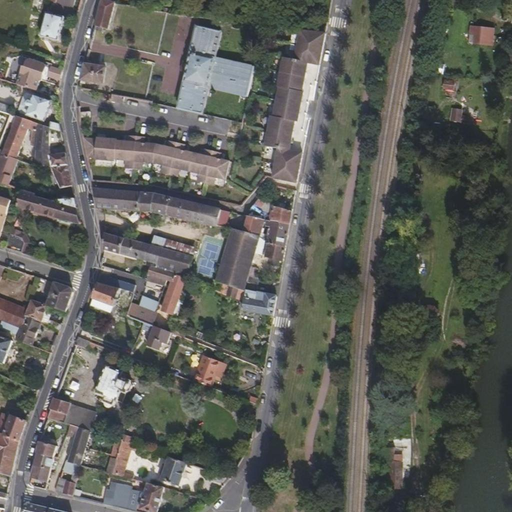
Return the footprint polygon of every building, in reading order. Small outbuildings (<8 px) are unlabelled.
[(109,29),(116,3),(104,0),(103,0),(96,26),(109,29)] [(59,41),(65,19),(48,14),(41,36),(59,41)] [(484,43),(486,27),(469,24),(468,32),(473,33),(471,41),(484,43)] [(324,34),(326,27),(318,26),(317,33),(324,34)] [(248,97),(255,67),(215,59),(221,33),(196,28),(178,109),(203,116),(206,104),(212,105),(214,95),(212,95),(213,92),(209,91),(209,89),(248,97)] [(297,122),(303,93),(301,92),(307,64),(319,66),(324,34),(317,33),(300,31),(294,60),(283,58),(277,88),(279,88),(273,117),(271,117),(265,146),(278,149),(273,178),(298,183),(303,154),(289,151),(295,122),(297,122)] [(43,77),(47,67),(28,60),(26,61),(23,68),(22,67),(16,85),(36,92),(39,81),(41,76),(43,77)] [(105,83),(107,67),(87,64),(85,72),(83,82),(86,82),(86,79),(97,81),(96,83),(99,84),(100,82),(105,83)] [(45,83),(47,77),(50,68),(47,67),(43,77),(41,82),(45,83)] [(62,79),(63,72),(50,68),(47,77),(61,82),(62,79)] [(124,104),(125,98),(113,96),(112,102),(124,104)] [(45,123),(51,103),(34,97),(27,117),(45,123)] [(462,116),(463,111),(454,109),(452,122),(461,123),(462,116)] [(469,125),(470,118),(462,116),(461,123),(469,125)] [(18,161),(28,131),(33,132),(32,147),(38,148),(37,166),(51,167),(50,165),(48,165),(46,162),(50,161),(50,158),(47,149),(46,128),(16,117),(3,155),(18,161)] [(59,132),(58,125),(50,122),(47,128),(59,132)] [(220,160),(221,153),(205,149),(204,156),(184,152),(185,145),(170,141),(168,148),(156,145),(145,144),(146,138),(129,137),(128,143),(118,142),(118,141),(99,139),(98,140),(84,139),(88,158),(97,159),(96,161),(116,162),(117,161),(126,161),(125,169),(142,171),(142,162),(153,163),(164,166),(162,174),(178,177),(180,170),(200,173),(198,181),(214,185),(216,177),(226,179),(230,162),(220,160)] [(0,181),(11,185),(19,161),(18,161),(3,155),(0,164),(0,181)] [(68,166),(65,155),(54,157),(50,158),(50,161),(50,165),(51,167),(58,167),(68,167),(68,166)] [(33,166),(34,162),(24,158),(22,162),(33,166)] [(59,171),(58,167),(51,167),(37,166),(37,168),(60,177),(59,171)] [(71,182),(68,167),(58,167),(59,171),(60,177),(63,189),(72,187),(71,182)] [(82,225),(76,199),(54,202),(36,196),(36,194),(25,190),(20,206),(82,225)] [(166,213),(170,198),(157,195),(95,190),(99,208),(154,211),(166,213)] [(0,241),(12,202),(0,197),(0,241)] [(218,225),(222,210),(170,198),(166,213),(189,219),(218,225)] [(265,213),(260,211),(265,204),(260,199),(253,208),(250,216),(264,219),(265,213)] [(290,225),(293,211),(275,206),(273,215),(272,221),(290,225)] [(225,227),(229,211),(222,210),(218,225),(225,227)] [(272,221),(273,215),(265,213),(264,219),(266,220),(269,220),(272,221)] [(261,235),(266,220),(264,219),(250,216),(249,216),(245,231),(247,231),(261,235)] [(288,238),(290,225),(272,221),(269,220),(267,226),(271,227),(268,237),(267,237),(265,241),(287,247),(288,238)] [(25,256),(29,244),(24,232),(11,227),(9,233),(21,237),(15,252),(25,256)] [(229,266),(238,230),(232,228),(223,265),(229,266)] [(235,277),(240,255),(247,231),(245,231),(238,230),(229,266),(223,265),(217,287),(230,292),(231,289),(235,277)] [(248,280),(258,247),(261,235),(247,231),(240,255),(235,277),(248,280)] [(15,252),(21,237),(9,233),(3,248),(15,252)] [(141,258),(145,244),(105,234),(105,248),(141,258)] [(284,261),(287,247),(265,241),(261,235),(258,247),(264,249),(263,255),(266,256),(266,257),(284,261)] [(187,277),(194,257),(145,244),(141,258),(159,263),(158,267),(175,273),(187,277)] [(173,283),(175,273),(158,267),(157,272),(151,271),(147,283),(165,287),(168,281),(173,283)] [(174,315),(187,277),(175,273),(173,283),(171,290),(168,299),(163,311),(174,315)] [(115,306),(121,290),(135,294),(137,287),(126,284),(101,277),(99,285),(91,306),(112,313),(114,306),(115,306)] [(245,291),(248,280),(235,277),(231,289),(245,291)] [(67,312),(75,292),(73,287),(57,282),(49,305),(67,312)] [(275,317),(278,296),(248,291),(245,312),(275,317)] [(44,322),(49,305),(34,300),(30,311),(28,315),(42,321),(44,322)] [(22,326),(27,315),(28,315),(30,311),(8,302),(2,319),(3,320),(22,326)] [(136,320),(141,307),(139,306),(132,304),(127,318),(136,320)] [(437,315),(438,309),(435,306),(429,305),(425,307),(424,313),(426,316),(432,317),(437,315)] [(150,325),(154,314),(155,312),(141,307),(136,320),(144,324),(150,325)] [(32,345),(42,321),(28,315),(27,315),(22,326),(19,334),(17,339),(32,345)] [(22,326),(3,320),(0,325),(0,326),(19,334),(22,326)] [(60,330),(63,324),(55,321),(53,326),(60,330)] [(167,345),(172,333),(155,327),(151,339),(167,345)] [(0,361),(3,362),(11,340),(0,335),(0,361)] [(89,349),(92,343),(79,338),(76,345),(89,349)] [(218,375),(220,371),(222,372),(225,363),(206,355),(196,381),(213,387),(218,375)] [(224,378),(229,364),(225,363),(222,372),(220,371),(218,375),(224,378)] [(131,391),(133,385),(132,382),(132,381),(122,377),(124,371),(107,365),(98,393),(107,396),(104,402),(106,403),(106,406),(107,407),(109,408),(110,408),(113,406),(115,406),(117,399),(119,400),(122,391),(127,393),(128,391),(131,391)] [(65,423),(71,404),(57,398),(55,397),(51,409),(52,409),(49,418),(65,423)] [(0,433),(21,441),(28,421),(13,416),(11,416),(3,414),(0,422),(0,433)] [(86,456),(93,432),(72,425),(68,436),(77,439),(69,463),(83,467),(86,456)] [(0,473),(12,477),(19,449),(21,441),(0,433),(0,473)] [(57,453),(49,450),(50,445),(42,442),(39,452),(55,459),(57,453)] [(125,476),(132,451),(136,452),(137,447),(124,443),(119,459),(114,476),(134,481),(135,478),(125,476)] [(52,471),(55,459),(39,452),(38,457),(36,465),(52,471)] [(114,476),(119,459),(115,458),(114,460),(112,460),(108,474),(114,476)] [(181,487),(188,464),(170,458),(165,471),(162,481),(181,487)] [(404,489),(404,458),(390,458),(390,488),(404,489)] [(80,477),(83,467),(69,463),(67,463),(64,472),(75,475),(80,477)] [(48,484),(52,471),(36,465),(34,470),(32,478),(48,484)] [(225,486),(232,478),(215,472),(212,481),(225,486)] [(74,497),(78,484),(73,483),(62,480),(58,493),(74,497)] [(149,511),(159,511),(166,490),(148,485),(146,494),(133,491),(133,489),(113,484),(111,491),(108,491),(104,505),(134,511),(137,511),(140,505),(143,506),(142,510),(149,511)] [(0,498),(7,500),(8,495),(0,492),(0,498)]
